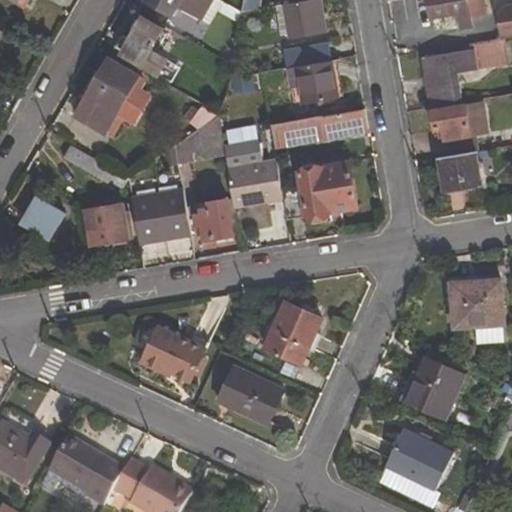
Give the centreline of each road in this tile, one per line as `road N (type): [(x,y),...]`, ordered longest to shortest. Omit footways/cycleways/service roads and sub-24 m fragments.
road 1 (unclassified): [(0,315),(405,244)]
road 2 (residential): [(0,341),(304,488)]
road 3 (residential): [(304,488),(405,244)]
road 4 (residential): [(366,0),(405,244)]
road 5 (residential): [(105,0),(0,179)]
